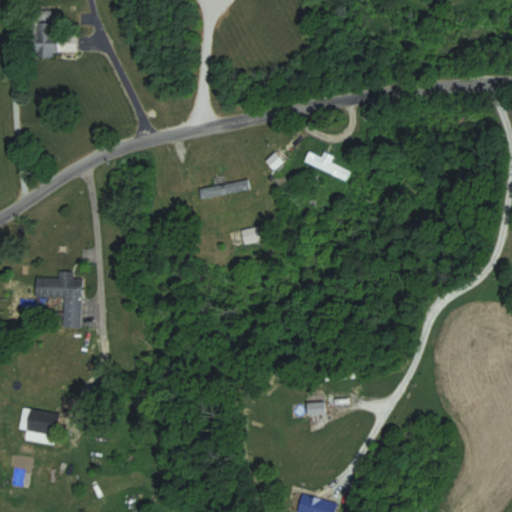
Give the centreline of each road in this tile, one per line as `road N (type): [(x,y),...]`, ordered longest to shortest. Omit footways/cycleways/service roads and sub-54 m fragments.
road 1 (residential): [(0,217),(96,158),(238,115),(347,91),(511,82)]
road 2 (residential): [(490,82),(511,139),(485,272),(428,311),(370,439),(341,484),(326,489)]
road 3 (residential): [(21,204),(5,0),(106,42),(144,144)]
